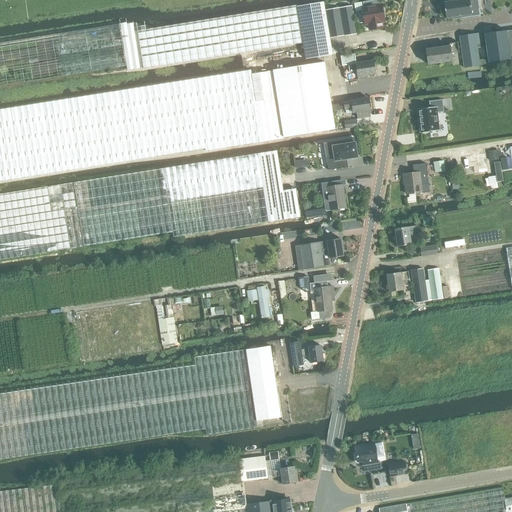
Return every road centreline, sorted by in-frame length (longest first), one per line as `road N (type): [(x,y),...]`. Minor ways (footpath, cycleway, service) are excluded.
road 1 (residential): [(319,505),(412,0)]
road 2 (residential): [(319,505),(511,473)]
